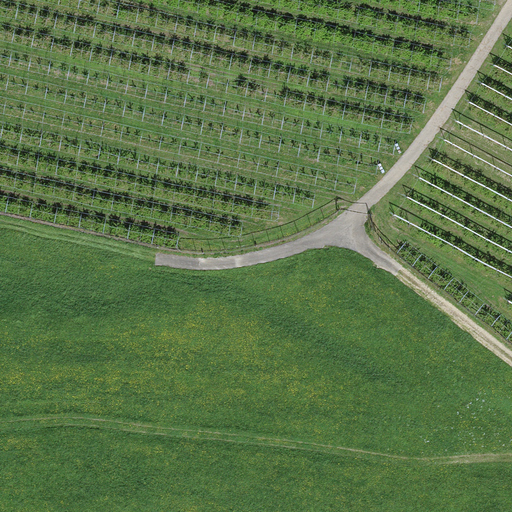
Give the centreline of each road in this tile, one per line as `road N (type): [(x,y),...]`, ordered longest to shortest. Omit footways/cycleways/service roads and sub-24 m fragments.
road 1 (track): [(0,427),(72,419),(387,459),(511,456)]
road 2 (track): [(346,234),(236,267),(202,267),(0,228)]
road 3 (track): [(511,15),(420,157),(346,234)]
road 4 (track): [(346,234),(511,363)]
